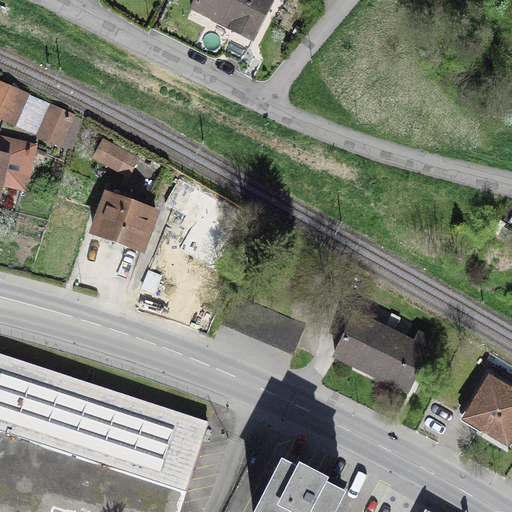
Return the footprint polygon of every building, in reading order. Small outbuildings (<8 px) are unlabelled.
[(195,0),(192,8),(234,30),(222,53),(241,62),(272,0),(195,0)] [(0,83),(0,116),(13,122),(25,95),(0,83)] [(52,108),(39,136),(58,144),(71,117),(52,108)] [(134,158),(107,143),(100,155),(128,170),(134,158)] [(141,252),(155,211),(108,194),(93,234),(141,252)] [(294,352),(305,325),(234,295),(222,321),(294,352)] [(335,355),(408,391),(433,341),(418,334),(413,343),(355,314),(335,355)] [(178,511),(208,423),(0,355),(0,511),(52,511),(53,508),(63,511),(66,502),(96,511),(178,511)] [(467,418),(506,442),(511,432),(511,392),(490,379),(467,418)] [(298,471),(283,463),(257,511),(332,511),(334,509),(336,510),(345,493),(324,482),(325,479),(300,467),(298,471)]
